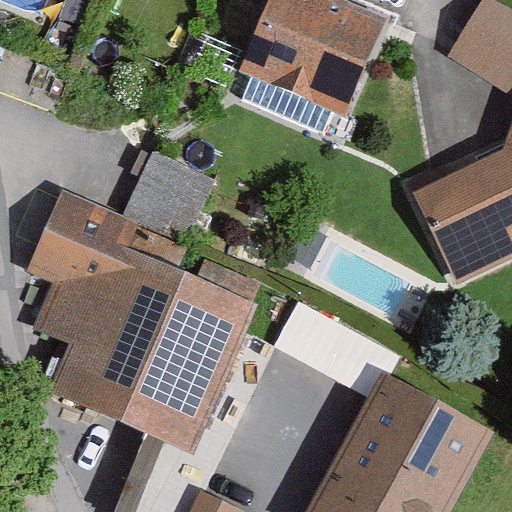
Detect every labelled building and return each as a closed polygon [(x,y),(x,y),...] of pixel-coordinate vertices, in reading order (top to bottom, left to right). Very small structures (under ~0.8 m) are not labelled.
[(270,0),(239,75),(346,119),(386,21),(334,0),(270,0)] [(485,0),(448,57),(511,98),(511,96),(511,13),(491,0),(485,0)] [(511,127),(507,140),(410,187),(456,285),(511,259),(511,127)] [(191,450),(253,306),(175,272),(184,250),(69,201),(40,269),(63,279),(44,322),(83,339),(60,394),(191,450)] [(451,511),(493,438),(387,378),(311,511),(451,511)] [(190,511),(241,511),(199,493),(190,511)]
